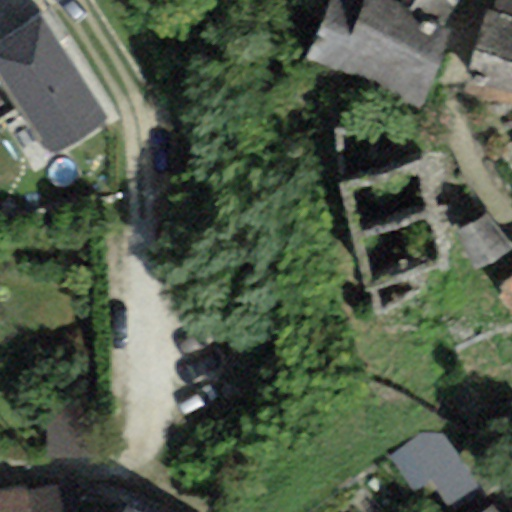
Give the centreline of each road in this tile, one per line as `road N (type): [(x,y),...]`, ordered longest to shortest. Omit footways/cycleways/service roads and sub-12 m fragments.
road 1 (track): [(55,0),(124,94),(141,151),(136,463)]
road 2 (track): [(136,463),(0,469)]
